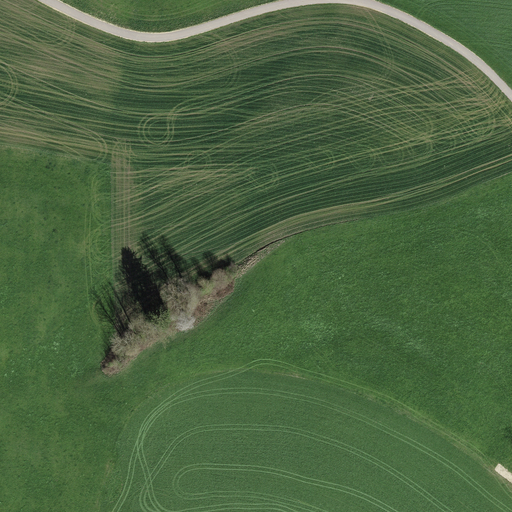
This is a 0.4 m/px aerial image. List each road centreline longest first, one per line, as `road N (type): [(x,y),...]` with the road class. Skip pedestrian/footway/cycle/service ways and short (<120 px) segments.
road 1 (track): [(511,507),(409,437),(356,412),(277,394),(152,386)]
road 2 (track): [(43,0),(132,37),(170,38),(298,0)]
road 3 (track): [(353,0),(468,49),(511,95)]
